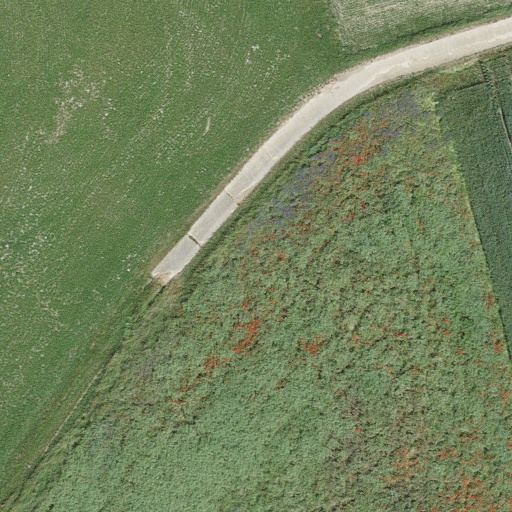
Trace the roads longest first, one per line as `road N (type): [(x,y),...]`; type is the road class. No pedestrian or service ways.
road 1 (track): [(163,281),(281,147),(334,101),(383,74),(511,31)]
road 2 (track): [(163,281),(0,510)]
